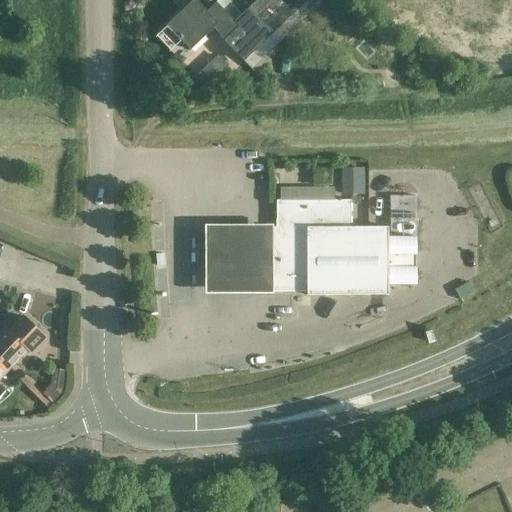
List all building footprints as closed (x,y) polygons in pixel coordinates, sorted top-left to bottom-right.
[(194,0),(167,26),(190,50),(213,28),(216,25),(223,33),(220,36),(219,36),(244,62),(258,48),(270,36),(297,10),(303,4),(305,3),(302,0),(257,0),(251,6),(241,16),(230,5),(225,0),(219,0),(216,4),(207,13),(194,0)] [(325,0),(310,14),(310,15),(318,23),(327,32),(345,15),(330,0),(325,0)] [(217,58),(194,79),(204,90),(226,68),(217,58)] [(340,169),(341,195),(364,195),(363,168),(340,169)] [(388,228),(369,228),(351,228),(351,200),(276,201),(276,219),(281,219),(281,228),(273,228),(273,292),(307,292),(307,296),(388,295),(388,269),(415,267),(415,255),(388,255),(388,228)] [(222,231),(203,231),(203,298),(223,298),(271,298),(271,231),(222,231)] [(6,329),(0,335),(0,363),(8,371),(27,351),(29,354),(44,338),(22,317),(9,332),(6,329)] [(50,387),(42,394),(52,404),(62,393),(66,371),(52,369),(50,387)]
